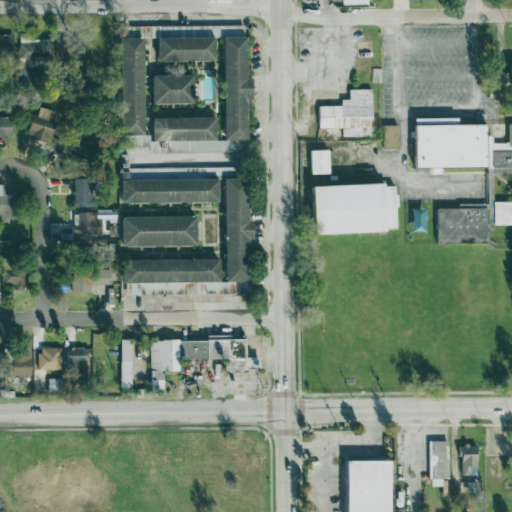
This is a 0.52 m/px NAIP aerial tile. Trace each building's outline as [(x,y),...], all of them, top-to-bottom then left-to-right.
[(11,35),(0,34),(0,56),(12,57),(11,35)] [(155,38),(155,61),(212,61),(212,37),(155,38)] [(244,78),(244,37),(220,38),(222,140),(245,140),(245,99),(249,99),(248,78),(244,78)] [(17,60),(49,60),(50,39),(18,38),(17,60)] [(140,38),(117,39),(119,135),(141,135),(140,38)] [(54,40),(54,61),(79,61),(78,40),(54,40)] [(17,79),(24,80),(25,66),(18,65),(17,79)] [(150,76),(150,104),(191,104),(190,75),(150,76)] [(317,129),(340,128),(340,137),(370,136),(369,89),(347,90),(348,99),(339,99),(339,105),(316,106),(317,129)] [(31,114),(25,136),(46,143),(55,112),(38,107),(35,116),(31,114)] [(0,136),(10,137),(9,115),(0,115),(0,136)] [(150,118),(151,142),(213,141),(213,117),(150,118)] [(511,225),(511,123),(506,124),(506,143),(491,143),(491,136),(483,136),(483,121),(412,121),(412,170),(511,170),(511,201),(492,202),(491,225),(511,225)] [(396,149),(396,125),(382,125),(381,149),(396,149)] [(76,132),(76,150),(91,150),(90,132),(76,132)] [(234,142),(193,140),(193,151),(234,152),(234,142)] [(309,175),(327,174),(326,150),(308,151),(309,175)] [(86,170),(74,170),(74,178),(86,178),(86,170)] [(91,207),(91,179),(72,179),(72,207),(91,207)] [(223,283),(247,282),(246,179),(222,179),(223,283)] [(311,235),(395,232),(393,184),(309,187),(311,235)] [(0,220),(14,220),(13,195),(0,195),(0,220)] [(434,209),(435,244),(485,243),(485,204),(456,204),(456,209),(434,209)] [(71,236),(93,235),(92,222),(115,222),(115,211),(71,212),(71,236)] [(120,217),(121,247),(194,246),(194,216),(120,217)] [(217,282),(217,259),(121,261),(121,285),(124,284),(124,295),(141,295),(141,284),(146,284),(217,282)] [(1,284),(13,284),(13,290),(21,290),(22,270),(8,270),(9,262),(1,262),(1,284)] [(69,292),(90,293),(90,284),(109,285),(109,270),(69,269),(69,292)] [(148,341),(148,390),(161,390),(161,372),(177,372),(177,360),(224,360),(224,371),(256,371),(256,358),(243,358),(244,340),(230,340),(230,336),(205,336),(205,341),(148,341)] [(118,389),(129,390),(130,340),(119,340),(118,389)] [(59,348),(37,348),(36,370),(58,370),(59,348)] [(29,349),(11,349),(9,376),(18,376),(18,375),(28,376),(29,349)] [(80,349),(64,349),(64,367),(79,367),(80,349)] [(427,442),(428,487),(441,487),(440,480),(446,480),(446,442),(427,442)] [(475,475),(475,445),(459,446),(460,476),(475,475)] [(389,511),(345,511),(345,463),(389,462),(389,511)]
